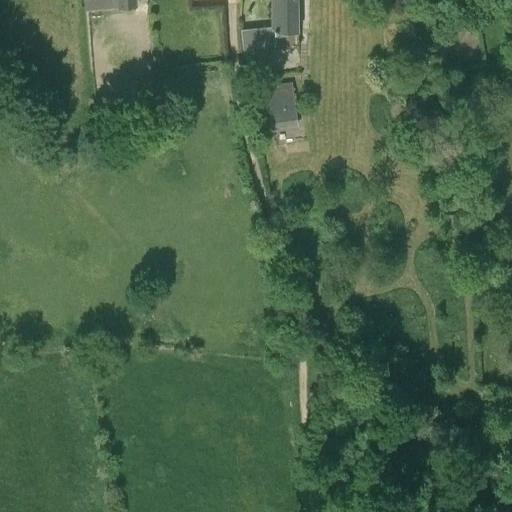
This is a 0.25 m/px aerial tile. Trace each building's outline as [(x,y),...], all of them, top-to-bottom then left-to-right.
[(133,6),(132,0),(86,0),(88,11),(133,6)] [(273,0),(274,31),(297,31),(295,0),(273,0)] [(270,29),(242,31),(243,47),(272,44),(270,29)] [(297,124),(294,106),(291,82),(272,85),(273,92),(266,93),(269,110),(272,128),(297,124)] [(451,137),(431,140),(433,153),(453,150),(451,137)] [(447,213),(461,213),(461,208),(461,196),(447,196),(447,213)]
